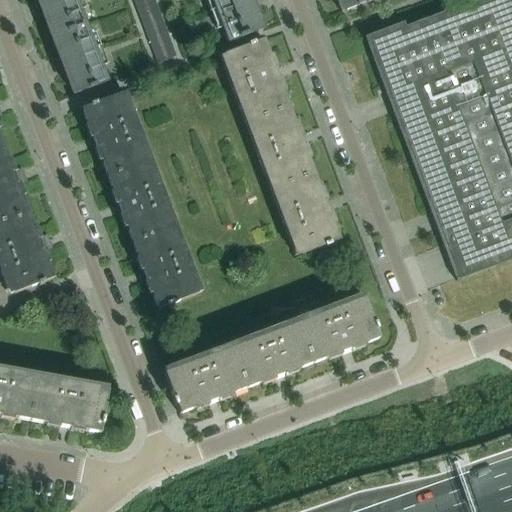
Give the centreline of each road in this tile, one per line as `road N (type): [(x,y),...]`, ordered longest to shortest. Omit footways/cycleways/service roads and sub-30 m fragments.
road 1 (residential): [(167,464),(0,21)]
road 2 (residential): [(293,0),(435,364)]
road 3 (residential): [(435,364),(167,464)]
road 4 (residential): [(123,480),(0,455)]
